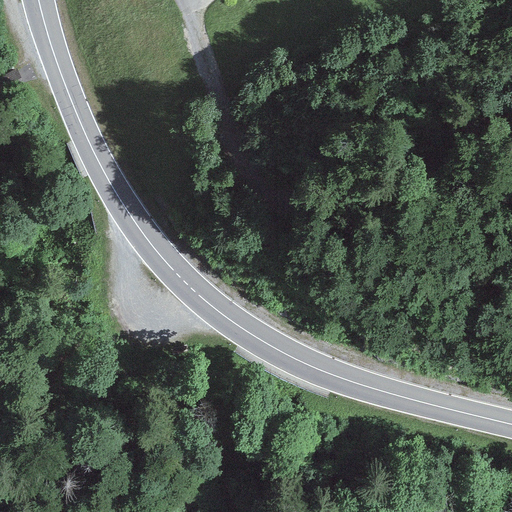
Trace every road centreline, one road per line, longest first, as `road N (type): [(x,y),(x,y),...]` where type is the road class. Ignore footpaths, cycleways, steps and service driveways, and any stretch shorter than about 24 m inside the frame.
road 1 (secondary): [(37,0),(73,108),(120,201),(179,279),(267,345),(313,368),(511,425)]
road 2 (track): [(511,97),(460,146),(404,176),(343,185),(276,167),(247,147),(186,0)]
